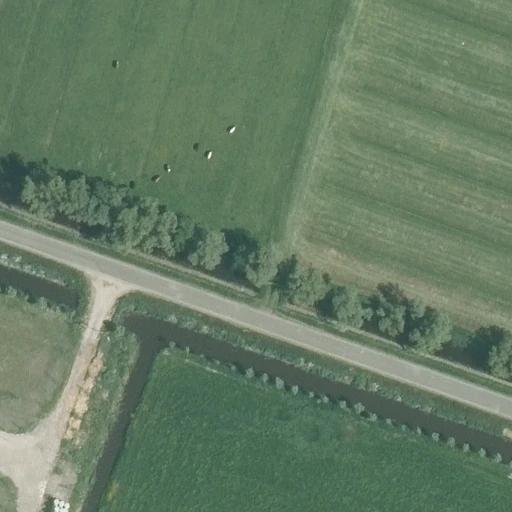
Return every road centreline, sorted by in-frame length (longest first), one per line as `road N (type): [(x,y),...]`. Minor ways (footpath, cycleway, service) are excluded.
road 1 (unclassified): [(511,412),(0,234)]
road 2 (track): [(25,511),(114,273)]
